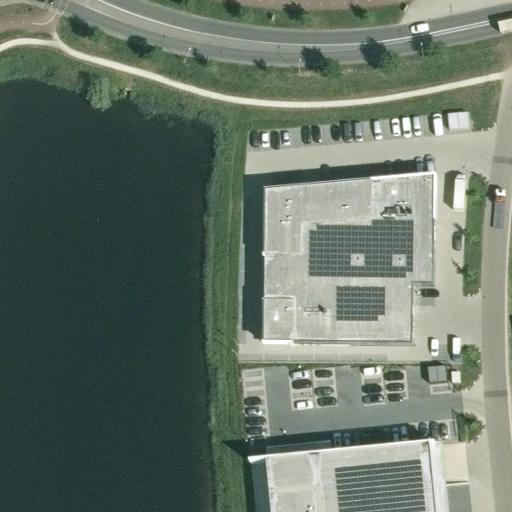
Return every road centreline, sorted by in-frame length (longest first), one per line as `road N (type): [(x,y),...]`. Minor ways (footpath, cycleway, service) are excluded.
road 1 (secondary): [(89,0),(186,35),(301,49),(383,44),(511,17)]
road 2 (unclassified): [(511,103),(493,244),(507,511)]
